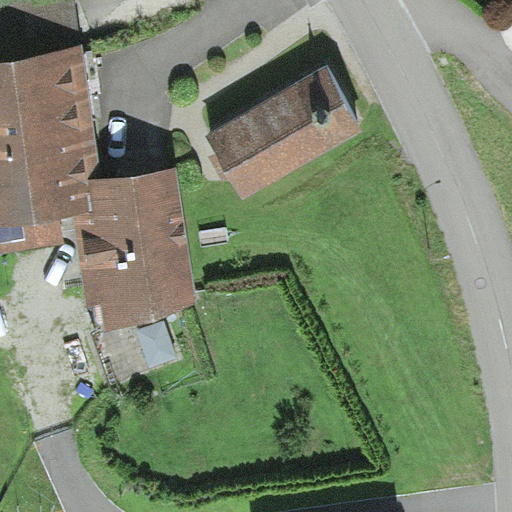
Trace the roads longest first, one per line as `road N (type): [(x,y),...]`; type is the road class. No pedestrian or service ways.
road 1 (residential): [(511,406),(465,235),(370,2)]
road 2 (track): [(27,313),(71,480),(109,511)]
road 3 (residential): [(370,2),(414,0),(511,79)]
